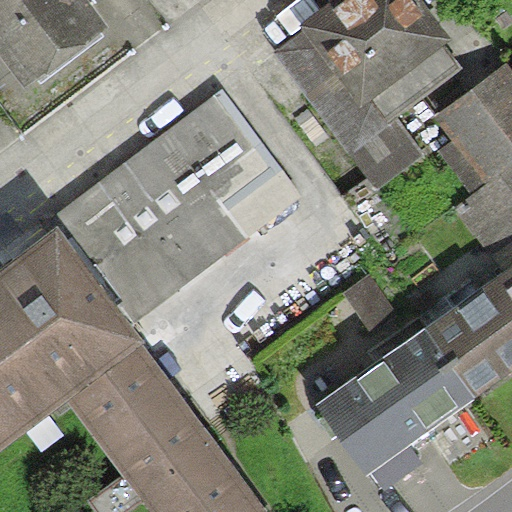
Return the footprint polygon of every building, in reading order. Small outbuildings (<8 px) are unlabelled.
[(0,0),(0,52),(26,85),(104,25),(85,0),(0,0)] [(375,192),(426,156),(397,116),(466,67),(450,44),(453,42),(434,15),(423,0),(332,0),(298,25),(302,30),(273,50),(375,192)] [(511,66),(511,65),(434,118),(452,144),(439,153),(468,194),(511,162),(511,66)] [(155,511),(261,511),(124,326),(298,198),(224,98),(56,221),(63,231),(0,277),(0,447),(69,396),(155,511)] [(511,235),(511,162),(468,194),(451,205),(485,254),(511,235)] [(412,446),(511,373),(511,267),(315,407),(331,429),(364,475),(372,469),(385,488),(423,460),(412,446)] [(372,278),(346,297),(372,333),(398,314),(372,278)]
